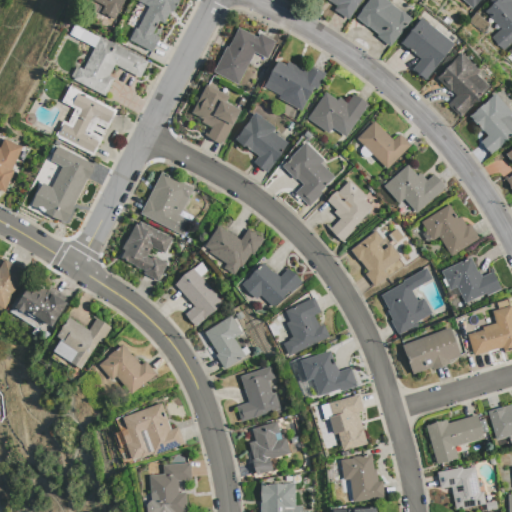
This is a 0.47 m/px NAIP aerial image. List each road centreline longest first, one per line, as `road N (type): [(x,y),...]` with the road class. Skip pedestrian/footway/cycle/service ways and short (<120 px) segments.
road 1 (residential): [(146,137),(241,190),(312,251),(355,317),(395,413)]
road 2 (residential): [(252,0),(389,84),(466,165),(511,237)]
road 3 (residential): [(75,267),(154,325),(189,367),(219,457),(227,511)]
road 4 (residential): [(75,267),(215,0)]
road 5 (residential): [(395,413),(511,377)]
